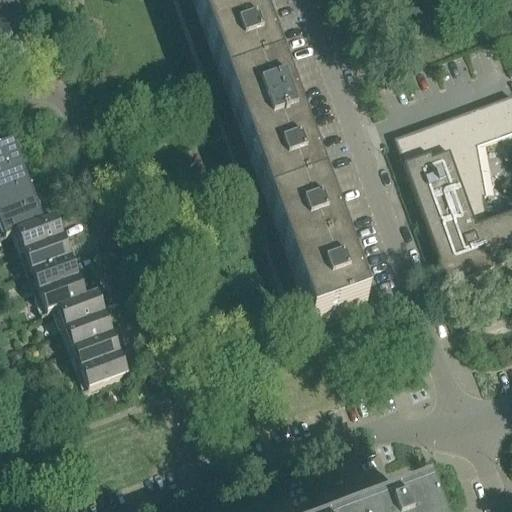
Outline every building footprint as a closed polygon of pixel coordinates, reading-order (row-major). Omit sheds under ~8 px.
[(0,0),(0,62),(35,50),(15,0),(0,0)] [(250,0),(194,0),(206,32),(256,14),(250,0)] [(277,74),(256,14),(206,32),(228,92),(277,74)] [(277,74),(228,92),(250,152),(299,134),(277,74)] [(511,102),(393,145),(439,272),(447,293),(511,268),(511,217),(486,222),(483,203),(485,202),(476,152),(511,139),(511,102)] [(321,193),(299,134),(250,152),(271,211),(321,193)] [(12,148),(0,152),(0,175),(20,169),(12,148)] [(20,169),(0,175),(0,199),(27,189),(20,169)] [(27,189),(0,199),(0,222),(35,209),(27,189)] [(343,253),(321,193),(271,211),(293,271),(343,253)] [(16,240),(15,239),(42,229),(35,209),(0,222),(0,232),(4,244),(16,240)] [(42,229),(15,239),(16,240),(23,260),(61,246),(53,225),(42,229)] [(61,246),(23,260),(31,280),(69,266),(61,246)] [(364,312),(343,253),(293,271),(315,330),(364,312)] [(69,266),(31,280),(38,300),(76,286),(69,266)] [(84,306),(76,286),(38,300),(46,321),(57,317),(57,316),(84,306)] [(84,306),(57,316),(57,317),(64,337),(103,322),(95,301),(84,306)] [(103,322),(64,337),(72,357),(110,342),(103,322)] [(110,342),(72,357),(80,377),(118,363),(110,342)] [(118,363),(80,377),(87,398),(126,384),(118,363)]
